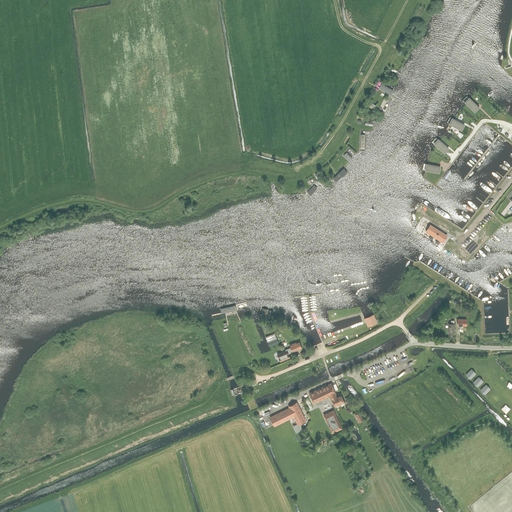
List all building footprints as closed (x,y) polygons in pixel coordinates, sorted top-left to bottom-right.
[(470,98),(466,102),(474,111),(478,107),(470,98)] [(390,99),(381,116),(386,119),(395,102),(390,99)] [(453,119),(450,123),(462,130),(464,125),(453,119)] [(439,140),(435,144),(445,153),(448,148),(439,140)] [(348,175),(344,170),(332,181),(336,185),(348,175)] [(310,187),(305,194),(309,197),(314,189),(310,187)] [(443,243),(447,237),(443,235),(444,233),(444,234),(445,233),(430,224),(426,231),(436,236),(435,238),(443,243)] [(235,305),(219,309),(220,314),(236,311),(235,305)] [(374,315),(364,319),(368,327),(377,323),(374,315)] [(269,346),(279,343),(277,338),(275,338),(274,334),(267,337),(268,341),(267,341),(269,346)] [(293,352),(299,349),(302,347),(299,342),(296,343),(296,342),(290,345),(291,348),(286,350),(287,350),(278,354),(280,361),(290,357),(288,353),(293,352)] [(334,391),(335,391),(331,383),(309,393),(314,403),(315,403),(316,406),(330,400),(332,404),(334,403),(335,407),(345,403),(341,395),(337,397),(334,391)] [(275,427),(294,417),(298,423),(293,426),(296,433),(303,429),(300,423),(305,421),(296,402),(289,406),(290,407),(270,417),(275,427)] [(341,427),(333,411),(324,415),(332,431),(341,427)] [(359,412),(355,415),(360,422),(364,420),(359,412)]
